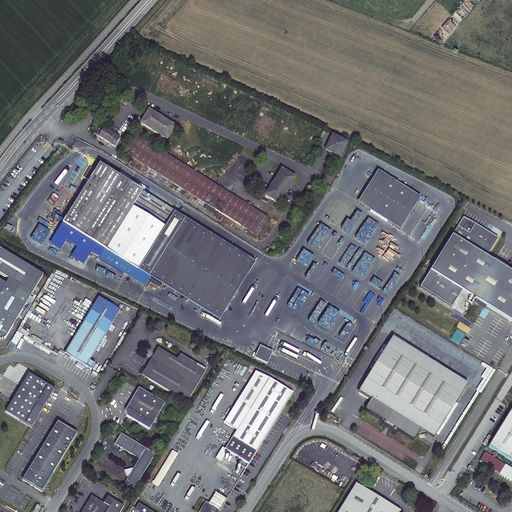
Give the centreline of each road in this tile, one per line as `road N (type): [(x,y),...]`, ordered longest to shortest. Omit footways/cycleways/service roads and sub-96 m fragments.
road 1 (unclassified): [(245,511),(289,442),(315,429),(338,434),(463,511)]
road 2 (secondary): [(0,176),(154,0)]
road 3 (residential): [(0,360),(40,362),(83,389),(95,412),(92,445),(52,511)]
road 4 (secondary): [(146,0),(0,163)]
